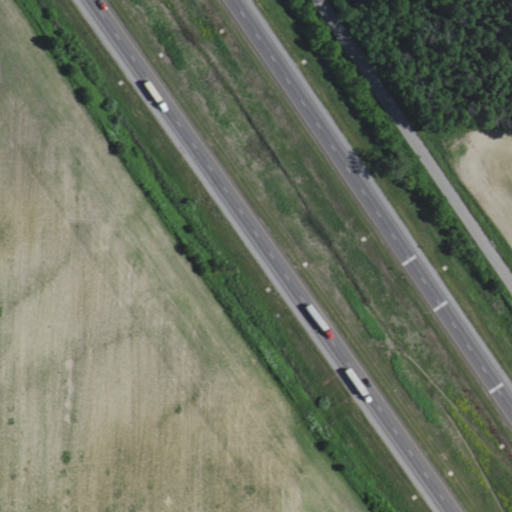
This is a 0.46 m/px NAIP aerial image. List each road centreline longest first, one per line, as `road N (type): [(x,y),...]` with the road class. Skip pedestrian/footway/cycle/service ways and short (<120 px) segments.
road 1 (motorway): [(91,0),(453,511)]
road 2 (motorway): [(511,407),(234,0)]
road 3 (residential): [(511,288),(317,0)]
